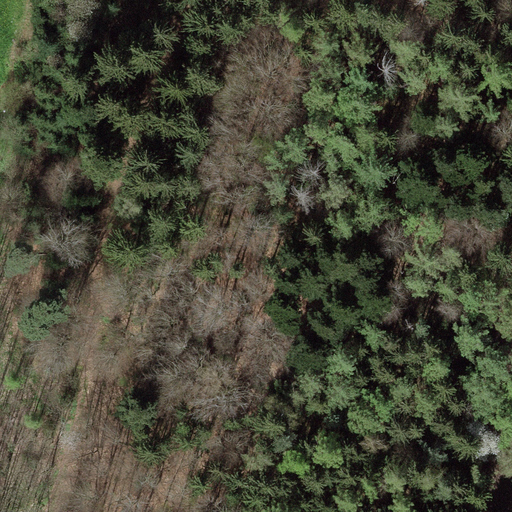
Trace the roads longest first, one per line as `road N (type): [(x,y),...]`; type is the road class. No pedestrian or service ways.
road 1 (track): [(47,511),(82,391),(110,211),(162,73),(202,0)]
road 2 (track): [(495,471),(499,338),(511,259)]
